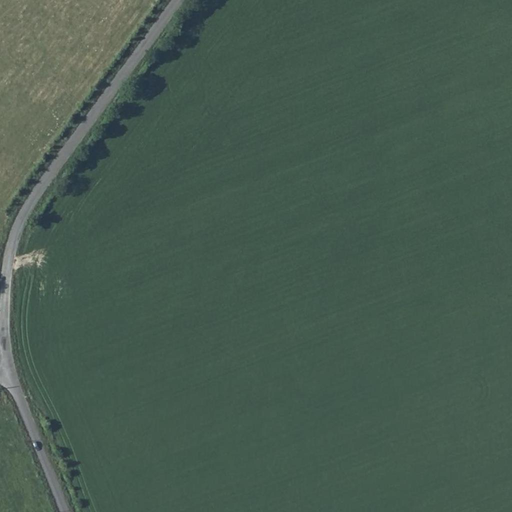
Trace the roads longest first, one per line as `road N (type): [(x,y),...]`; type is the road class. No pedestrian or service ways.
road 1 (unclassified): [(177,0),(28,203),(12,235),(0,351)]
road 2 (unclassified): [(0,364),(62,511)]
